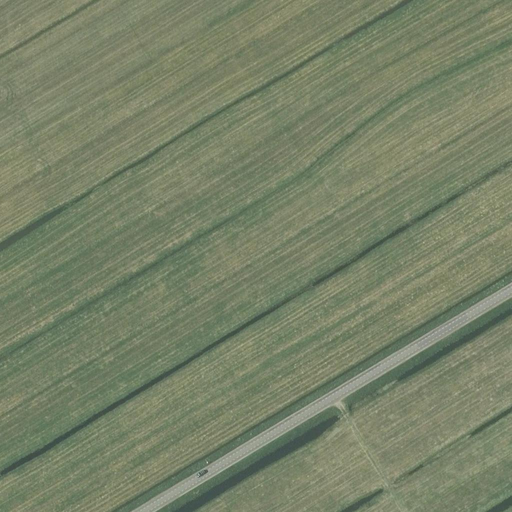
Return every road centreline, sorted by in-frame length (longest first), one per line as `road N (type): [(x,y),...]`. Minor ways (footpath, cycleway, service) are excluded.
road 1 (tertiary): [(143,511),(511,290)]
road 2 (track): [(404,511),(333,397)]
